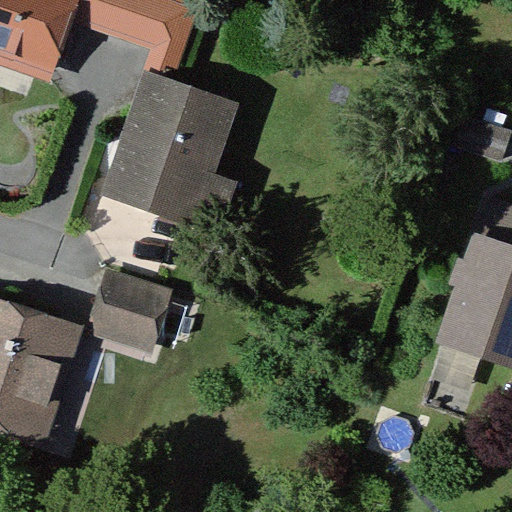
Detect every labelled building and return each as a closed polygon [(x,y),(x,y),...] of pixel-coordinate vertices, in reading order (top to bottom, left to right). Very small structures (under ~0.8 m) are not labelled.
[(190,14),(146,0),(0,0),(0,65),(50,83),(71,23),(144,47),(136,71),(167,81),(190,14)] [(167,81),(136,71),(94,188),(190,221),(231,104),(167,81)] [(511,248),(471,234),(435,341),(511,367),(511,248)] [(159,342),(169,304),(104,288),(95,326),(159,342)] [(83,328),(0,301),(0,430),(45,445),(83,328)]
